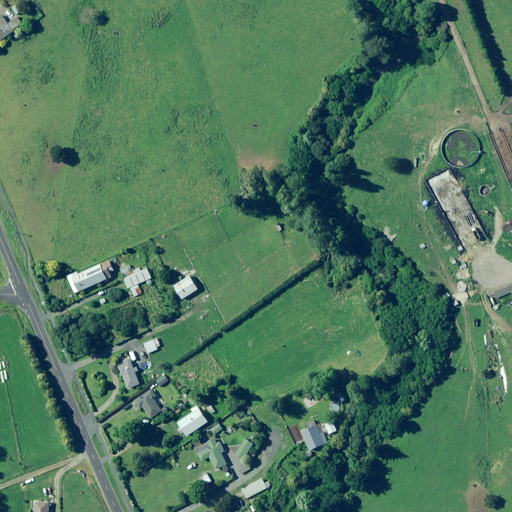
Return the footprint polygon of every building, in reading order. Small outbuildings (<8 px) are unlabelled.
[(4,14),(0,17),(0,42),(9,36),(10,37),(16,33),(14,31),(24,24),(19,17),(13,21),(11,17),(8,20),(4,14)] [(463,130),(461,130),(457,130),(454,130),(451,132),(448,133),(445,136),(443,138),(441,141),(440,144),(439,148),(439,151),(440,155),(441,158),(443,161),(445,163),(448,166),(451,167),(454,168),(457,169),(461,169),(464,169),(467,167),(470,166),(473,163),(475,161),(477,158),(478,155),(479,151),(479,148),(478,144),(477,141),(475,138),(473,136),(470,133),(467,132),(464,130),(463,130)] [(474,216),(448,168),(425,181),(451,231),(455,228),(454,227),(474,216)] [(102,264),(80,274),(79,271),(68,276),(71,283),(76,294),(108,280),(102,264)] [(125,279),(136,274),(133,269),(131,265),(121,269),(125,279)] [(136,274),(125,279),(129,288),(131,288),(139,284),(153,278),(149,268),(142,271),(136,274)] [(200,290),(191,276),(175,286),(183,299),(200,290)] [(143,294),(139,284),(131,288),(135,297),(143,294)] [(511,285),(494,293),(496,298),(511,292),(511,293),(511,285)] [(449,296),(446,291),(438,295),(441,301),(449,296)] [(158,350),(154,340),(145,345),(149,354),(158,350)] [(149,359),(146,355),(139,358),(142,363),(149,359)] [(122,358),(116,361),(122,376),(124,376),(129,389),(141,384),(131,358),(124,361),(122,358)] [(170,380),(166,375),(157,381),(161,387),(170,380)] [(158,395),(153,388),(140,397),(135,401),(140,410),(144,407),(152,419),(164,411),(155,398),(158,395)] [(347,400),(342,393),(338,395),(343,403),(347,400)] [(187,404),(184,400),(177,404),(179,408),(187,404)] [(217,411),(212,405),(208,408),(213,414),(217,411)] [(191,410),(194,413),(179,423),(188,437),(209,422),(201,411),(197,406),(191,410)] [(321,422),(318,423),(317,420),(307,424),(309,428),(303,431),(311,451),(326,445),(329,443),(321,422)] [(222,422),(211,429),(215,436),(227,429),(222,422)] [(305,441),(297,424),(287,428),(295,445),(305,441)] [(338,431),(335,424),(327,427),(330,434),(338,431)] [(228,452),(222,440),(219,442),(217,438),(210,442),(211,443),(197,450),(203,462),(211,458),(217,470),(229,464),(223,454),(228,452)] [(250,451),(242,446),(236,455),(244,460),(250,451)] [(315,454),(308,449),(304,454),(312,459),(315,454)] [(211,480),(208,474),(200,478),(202,484),(211,480)] [(266,483),(263,479),(243,490),(248,499),(272,486),(270,481),(266,483)] [(50,511),(51,503),(36,502),(35,511),(50,511)]
